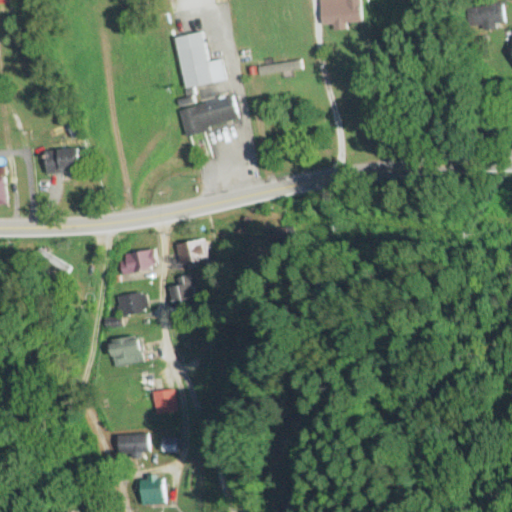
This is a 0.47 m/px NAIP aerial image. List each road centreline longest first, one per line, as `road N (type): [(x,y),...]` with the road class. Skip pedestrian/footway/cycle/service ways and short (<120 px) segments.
road 1 (primary): [(0,227),(116,225),(341,176),(511,166)]
road 2 (residential): [(163,217),(156,287),(181,399),(182,451)]
road 3 (residential): [(213,204),(169,0)]
road 4 (residential): [(341,176),(316,0)]
road 5 (residential): [(47,229),(24,91)]
